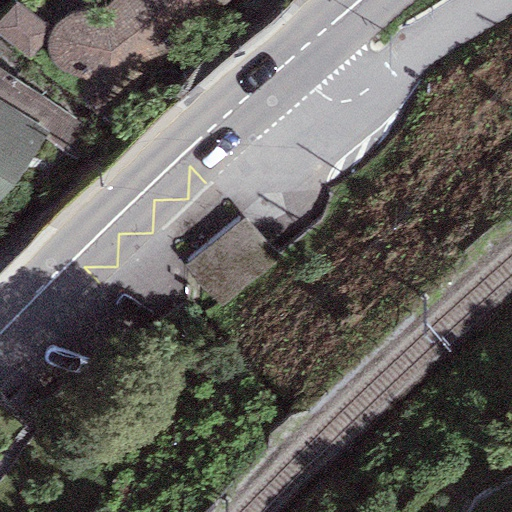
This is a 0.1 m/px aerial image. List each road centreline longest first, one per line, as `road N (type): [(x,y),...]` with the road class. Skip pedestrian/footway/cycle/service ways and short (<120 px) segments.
road 1 (secondary): [(0,328),(283,63)]
road 2 (residential): [(283,63),(311,92),(342,103),(497,0)]
